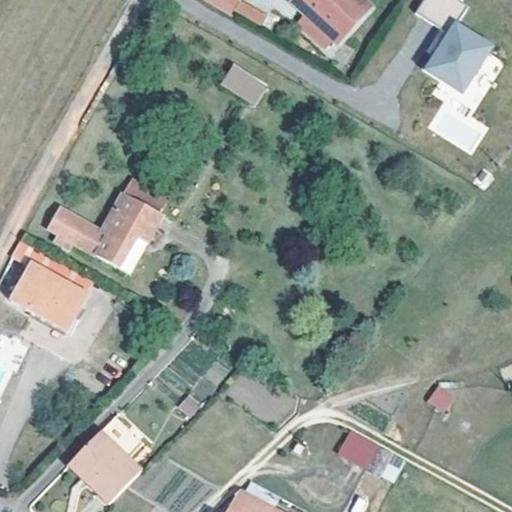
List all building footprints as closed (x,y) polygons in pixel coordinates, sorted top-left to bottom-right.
[(201,0),(217,9),(221,0),(201,0)] [(369,9),(358,0),(299,0),(294,6),(308,18),(298,29),(315,43),(324,32),(335,42),(337,44),(369,9)] [(470,9),(456,0),(426,0),(417,16),(451,37),(437,59),(434,56),(424,72),(443,84),(443,83),(465,96),(494,50),(458,28),(470,9)] [(324,32),(315,43),(325,52),(335,42),(324,32)] [(268,88),(234,70),(223,90),(257,108),(268,88)] [(75,255),(78,248),(133,277),(166,219),(128,200),(119,196),(99,232),(61,211),(50,232),(60,238),(56,245),(75,255)] [(18,243),(11,257),(29,266),(10,302),(67,333),(93,284),(18,243)] [(0,389),(16,353),(0,345),(0,389)] [(436,384),(426,403),(446,413),(455,394),(436,384)] [(339,457),(365,473),(377,449),(351,434),(339,457)] [(139,475),(102,435),(69,469),(107,508),(139,475)] [(297,444),(291,455),(301,461),(308,450),(297,444)] [(393,489),(405,465),(377,449),(365,473),(393,489)] [(268,511),(238,496),(234,500),(239,503),(233,511),(268,511)]
